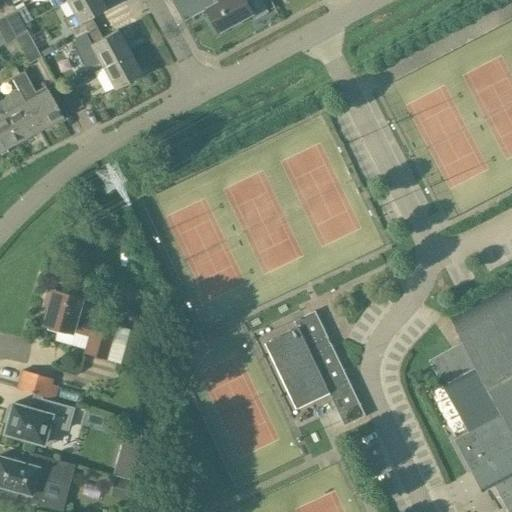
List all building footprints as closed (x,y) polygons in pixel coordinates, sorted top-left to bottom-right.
[(69,28),(74,38),(96,26),(91,17),(105,9),(100,0),(66,0),(65,1),(73,14),(65,19),(70,28),(69,28)] [(254,14),(254,13),(246,0),(220,0),(221,1),(207,8),(220,32),(254,14)] [(16,10),(24,24),(33,19),(25,6),(17,10),(16,9),(16,10)] [(24,24),(16,10),(5,15),(17,36),(27,31),(24,24)] [(17,36),(5,15),(0,18),(0,31),(6,43),(15,38),(17,36)] [(95,54),(102,67),(129,52),(117,29),(102,38),(96,26),(74,38),(75,40),(62,47),(73,66),(95,54)] [(17,36),(15,38),(29,63),(41,56),(27,31),(17,36)] [(141,74),(129,52),(102,67),(113,88),(141,74)] [(12,77),(19,91),(25,102),(40,129),(62,117),(47,90),(38,96),(24,70),(12,77)] [(83,106),(71,84),(59,90),(72,112),(83,106)] [(18,141),(40,129),(25,102),(19,91),(7,98),(14,109),(4,114),(18,141)] [(0,150),(18,141),(4,114),(0,116),(0,150)] [(511,511),(511,284),(449,318),(462,341),(451,347),(429,359),(443,386),(468,431),(454,439),(482,492),(488,489),(500,511),(511,511)] [(81,299),(52,291),(48,289),(43,306),(48,307),(43,324),(71,332),(72,330),(88,335),(84,351),(106,358),(115,326),(93,320),(92,323),(76,318),(81,299)] [(272,340),(300,398),(327,386),(345,425),(366,415),(316,310),(295,320),(298,327),(272,340)] [(47,397),(54,399),(58,387),(50,384),(52,379),(22,370),(17,388),(33,393),(47,397)] [(67,429),(73,408),(45,400),(41,412),(29,408),(12,403),(11,408),(8,408),(3,424),(6,425),(4,432),(50,445),(56,426),(67,429)] [(141,426),(128,422),(122,441),(141,446),(141,426)] [(64,462),(30,453),(27,464),(0,456),(0,485),(39,497),(37,505),(62,511),(69,487),(58,483),(64,462)]
